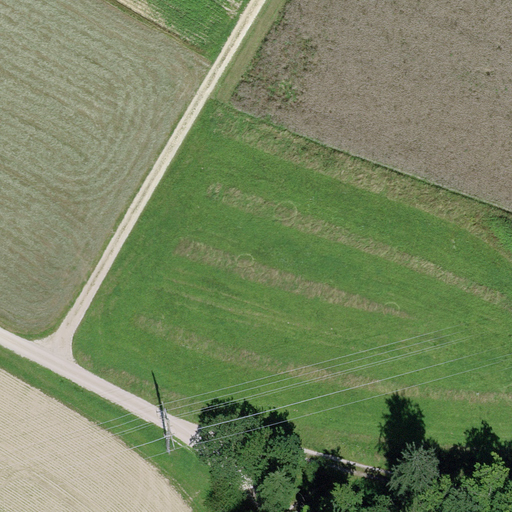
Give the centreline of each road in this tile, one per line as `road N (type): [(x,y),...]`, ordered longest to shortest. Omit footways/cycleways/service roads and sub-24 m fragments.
road 1 (track): [(50,360),(259,0)]
road 2 (track): [(190,431),(511,500)]
road 3 (track): [(0,334),(190,431),(240,478),(262,511)]
